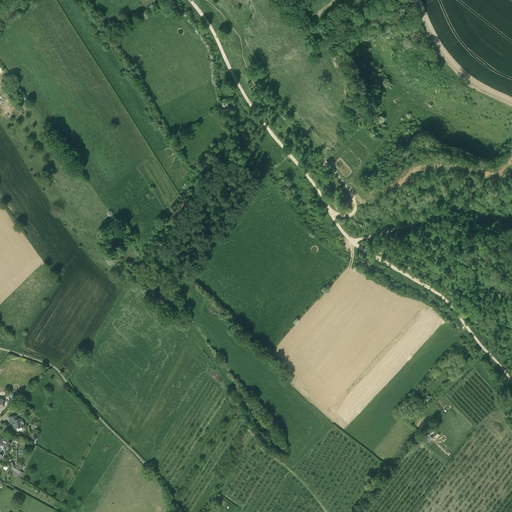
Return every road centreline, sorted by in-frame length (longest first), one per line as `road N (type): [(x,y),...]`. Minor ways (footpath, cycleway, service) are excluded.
road 1 (track): [(350,240),(248,104),(189,0)]
road 2 (track): [(175,511),(162,482),(53,366),(0,347)]
road 3 (track): [(350,240),(444,299),(511,380)]
road 4 (track): [(229,383),(225,392),(256,445),(326,511)]
road 5 (track): [(511,106),(458,73),(414,0)]
